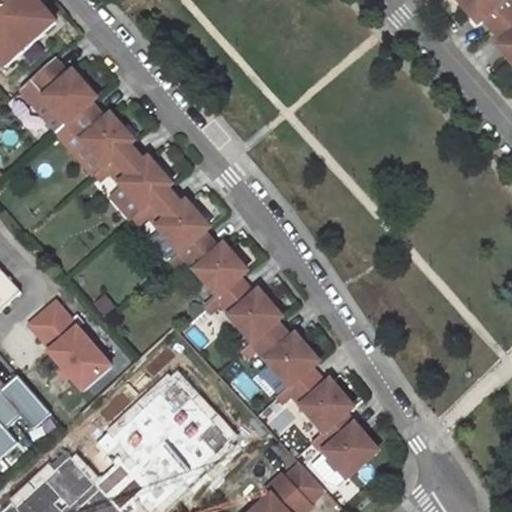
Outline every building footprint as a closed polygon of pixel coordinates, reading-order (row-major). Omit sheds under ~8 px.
[(24,0),(0,0),(0,70),(1,71),(49,26),(24,0)] [(511,15),(511,12),(501,0),(452,0),(478,29),(483,24),(491,34),(511,15)] [(502,57),(511,68),(511,15),(491,34),(501,46),(507,52),(502,57)] [(507,52),(501,46),(496,50),(502,57),(507,52)] [(51,62),(27,83),(65,126),(88,105),(93,101),(71,75),(65,78),(51,62)] [(88,105),(65,126),(102,169),(126,149),(131,144),(108,118),(103,121),(88,105)] [(126,149),(102,169),(140,212),(164,192),(169,187),(146,161),(140,165),(126,149)] [(164,192),(140,212),(178,256),(201,235),(206,231),(184,205),(178,208),(164,192)] [(201,235),(178,256),(216,299),(236,281),(244,274),(222,247),(216,251),(201,235)] [(21,294),(3,274),(0,276),(0,302),(5,308),(21,294)] [(216,299),(213,302),(250,345),(273,326),(279,320),(256,294),(251,297),(236,281),(216,299)] [(57,302),(31,326),(53,351),(51,353),(65,368),(71,376),(85,391),(113,366),(57,302)] [(250,345),(249,346),(287,390),(307,372),(315,365),(293,339),(287,342),(273,326),(250,345)] [(65,368),(60,372),(67,380),(71,376),(65,368)] [(287,390),(284,392),(321,436),(342,417),(350,411),(327,384),(322,388),(307,372),(287,390)] [(20,380),(5,393),(37,430),(52,417),(20,380)] [(175,381),(97,452),(152,511),(159,511),(231,446),(175,381)] [(375,454),(342,417),(321,436),(319,438),(328,449),(321,456),(344,481),(375,454)] [(0,424),(0,462),(18,447),(0,424)] [(115,511),(71,465),(19,511),(115,511)] [(324,491),(300,465),(285,480),(282,477),(266,492),(271,497),(255,511),(307,511),(311,508),(308,505),(324,491)]
